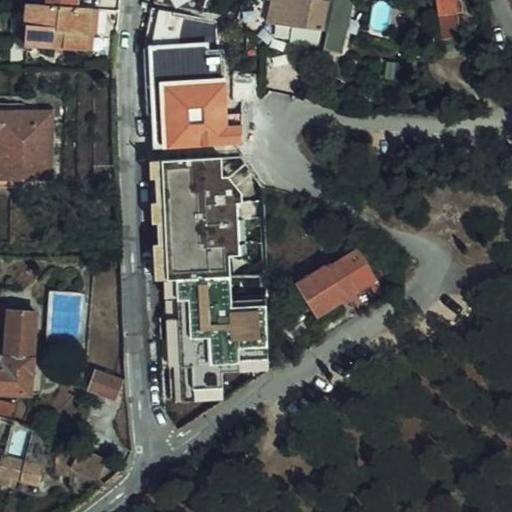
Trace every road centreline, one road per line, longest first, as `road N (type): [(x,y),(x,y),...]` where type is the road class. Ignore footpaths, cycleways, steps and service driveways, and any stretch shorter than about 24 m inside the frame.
road 1 (residential): [(157,460),(424,283),(436,267),(430,249),(291,165),(272,143),(271,122),(286,113),(423,128),(511,110)]
road 2 (residential): [(157,460),(145,427),(132,237),(128,33),(135,0)]
